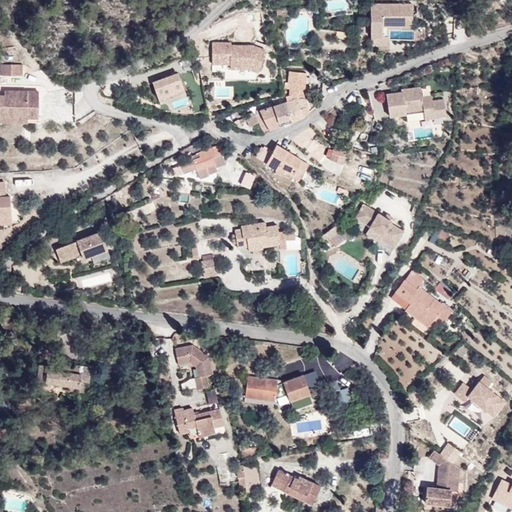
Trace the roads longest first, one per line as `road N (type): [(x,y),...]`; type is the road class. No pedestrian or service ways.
road 1 (unclassified): [(388,511),(398,423),(384,378),(357,354),(324,340),(0,296)]
road 2 (unclassified): [(177,136),(207,129),(260,141),(299,125),(361,81),(511,30)]
road 3 (unclassified): [(177,136),(95,104),(90,89),(166,52),(230,0)]
road 4 (unclassified): [(0,263),(69,211),(171,152),(177,136)]
road 5 (unknown): [(273,173),(307,224),(317,290),(337,332)]
